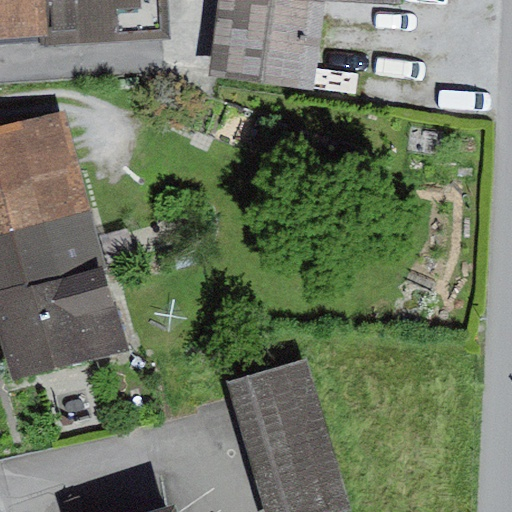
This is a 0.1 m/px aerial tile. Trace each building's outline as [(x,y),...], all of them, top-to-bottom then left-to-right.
[(0,0),(0,39),(162,29),(159,0),(0,0)] [(400,0),(218,0),(211,74),(314,93),(328,0),(400,3),(400,0)] [(66,112),(0,129),(0,291),(106,264),(66,112)] [(106,264),(0,291),(0,334),(13,382),(129,351),(106,264)] [(308,361),(230,384),(267,511),(339,511),(351,509),(308,361)] [(177,511),(175,502),(139,511),(177,511)]
